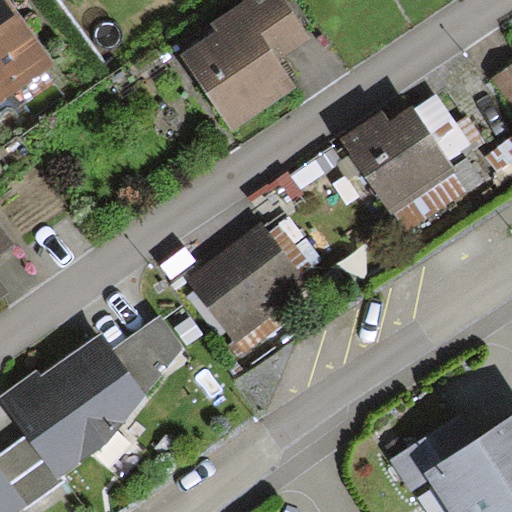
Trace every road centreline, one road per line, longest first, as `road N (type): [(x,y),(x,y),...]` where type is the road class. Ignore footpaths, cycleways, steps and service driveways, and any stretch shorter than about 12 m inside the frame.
road 1 (residential): [(496,0),(0,343)]
road 2 (residential): [(171,511),(511,281)]
